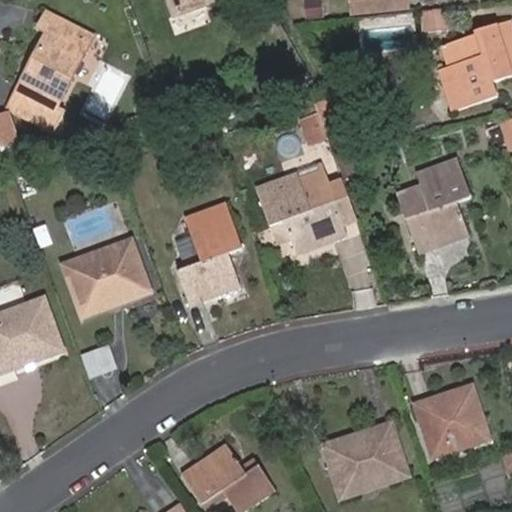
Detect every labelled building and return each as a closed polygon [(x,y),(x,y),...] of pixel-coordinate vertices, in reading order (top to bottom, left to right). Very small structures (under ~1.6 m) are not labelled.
[(167,0),(174,17),(217,2),(216,0),(167,0)] [(352,0),(354,15),(408,9),(406,0),(352,0)] [(307,20),(322,18),(321,1),(306,2),(307,20)] [(47,13),(40,28),(46,32),(55,35),(62,21),(47,13)] [(64,113),(57,109),(94,37),(62,21),(55,35),(46,32),(10,107),(55,131),(64,113)] [(493,83),(511,76),(511,24),(511,21),(476,31),(478,36),(484,57),(449,68),(438,72),(452,112),(497,97),(493,83)] [(478,36),(442,47),(449,68),(484,57),(478,36)] [(326,135),(344,128),(333,99),(315,106),(318,115),(326,135)] [(0,133),(3,142),(15,137),(6,112),(0,114),(0,133)] [(327,140),(326,135),(318,115),(301,121),(310,147),(327,140)] [(509,149),(511,147),(511,120),(501,124),(509,149)] [(345,178),(357,173),(349,152),(336,157),(345,178)] [(420,255),(469,237),(458,202),(471,197),(457,158),(417,172),(431,212),(407,221),(420,255)] [(335,204),(328,185),(321,165),(297,174),(311,211),(335,204)] [(348,237),(343,225),(335,204),(311,211),(297,174),(257,187),(271,226),(285,221),(289,230),(298,254),(348,237)] [(343,225),(357,221),(342,180),(328,185),(335,204),(343,225)] [(191,306),(240,288),(228,254),(243,248),(226,203),(186,218),(202,263),(179,272),(191,306)] [(271,226),(275,235),(289,230),(285,221),(271,226)] [(83,317),(151,292),(132,240),(115,246),(117,252),(85,264),(83,258),(64,264),(83,317)] [(0,372),(63,351),(45,298),(26,305),(28,311),(0,321),(0,372)] [(95,375),(122,364),(114,342),(86,353),(95,375)] [(472,445),(490,439),(473,387),(417,404),(433,456),(451,451),(449,445),(469,438),(472,445)] [(391,483),(410,477),(391,423),(324,446),(341,500),(358,494),(356,487),(389,477),(391,483)] [(236,511),(243,511),(275,491),(259,467),(247,475),(226,445),(182,475),(202,505),(223,491),(236,511)] [(508,480),(511,478),(511,455),(503,458),(508,480)]
